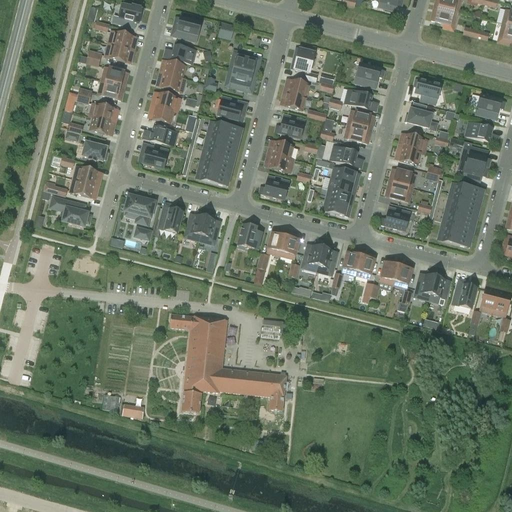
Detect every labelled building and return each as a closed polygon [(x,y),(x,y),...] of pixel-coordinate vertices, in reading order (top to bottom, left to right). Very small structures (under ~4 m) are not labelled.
[(343,0),(342,5),(354,8),(355,2),(356,0),(343,0)] [(402,0),(373,0),(374,1),(379,2),(378,9),(395,13),(396,7),(400,8),(402,0)] [(457,0),(440,0),(438,9),(457,14),(460,1),(457,0)] [(489,1),(485,0),(484,0),(483,6),(495,9),(497,3),(489,1)] [(113,18),(112,24),(117,26),(129,29),(131,23),(135,24),(138,25),(140,18),(142,19),(144,11),(140,10),(123,6),(122,7),(120,16),(119,19),(113,18)] [(453,28),(457,14),(438,9),(436,16),(432,15),(431,22),(453,28)] [(502,25),(511,27),(511,13),(506,12),(502,25)] [(89,13),(87,22),(93,23),(94,24),(97,14),(89,13)] [(178,27),(175,38),(188,42),(189,35),(197,37),(200,25),(180,20),(176,19),(174,26),(178,27)] [(107,33),(108,28),(96,24),(95,30),(107,33)] [(511,27),(502,25),(499,39),(503,40),(501,46),(510,48),(511,42),(511,27)] [(218,38),(230,41),(233,29),(222,26),(218,38)] [(475,39),(476,33),(464,30),(463,36),(475,39)] [(111,33),(108,46),(133,53),(135,47),(131,46),(133,39),(111,33)] [(476,33),(475,39),(487,42),(488,36),(476,33)] [(132,58),(133,53),(108,46),(105,58),(126,64),(128,57),(132,58)] [(166,51),(163,59),(191,66),(195,53),(175,48),(173,53),(166,51)] [(296,60),(293,71),(305,74),(303,81),(315,84),(317,77),(309,75),(310,69),(312,70),(315,61),(313,61),(314,55),(299,51),(298,53),(295,52),(293,59),(296,60)] [(211,62),(209,53),(203,55),(205,64),(211,62)] [(89,54),(87,59),(99,62),(101,57),(89,54)] [(233,71),(252,76),(253,70),(257,71),(260,60),(237,54),(235,65),(231,64),(229,71),(233,72),(233,71)] [(98,68),(99,62),(87,59),(86,65),(98,68)] [(161,69),(159,75),(181,81),(181,80),(184,68),(166,64),(165,70),(161,69)] [(371,69),(359,66),(356,78),(354,85),(362,87),(375,90),(378,78),(382,79),(383,73),(380,72),(378,71),(371,69)] [(105,69),(101,83),(120,88),(124,74),(105,69)] [(250,83),(252,76),(233,71),(233,72),(229,89),(251,95),(254,84),(250,83)] [(185,81),(181,80),(181,81),(159,75),(158,81),(162,82),(160,89),(182,94),(185,81)] [(327,78),(324,86),(331,88),(333,80),(327,78)] [(204,90),(215,93),(217,85),(214,84),(215,81),(207,79),(204,90)] [(285,88),(283,94),(305,100),(308,87),(290,82),(289,89),(285,88)] [(441,87),(418,82),(417,82),(415,82),(414,88),(416,89),(414,95),(425,98),(423,104),(435,107),(436,101),(437,101),(441,87)] [(120,88),(101,83),(98,96),(120,102),(122,95),(118,94),(120,88)] [(333,88),(321,85),(320,91),(332,94),(333,88)] [(79,91),(78,97),(90,100),(91,94),(79,91)] [(348,92),(344,105),(375,113),(377,105),(369,103),(371,98),(369,97),(359,95),(348,92)] [(302,112),(305,100),(283,94),(282,100),(286,101),(284,108),(302,112)] [(153,101),(151,107),(173,113),(177,114),(180,101),(158,96),(156,102),(153,101)] [(88,106),(90,100),(78,97),(76,103),(88,106)] [(475,114),(475,116),(496,121),(499,110),(503,110),(504,104),(500,103),(480,98),(475,114)] [(222,99),(217,117),(238,123),(238,122),(242,123),(243,117),(239,116),(242,104),(222,99)] [(196,102),(187,100),(185,107),(194,110),(196,102)] [(341,105),(330,101),(328,107),(340,110),(341,105)] [(407,116),(404,124),(435,132),(436,126),(429,124),(432,115),(426,113),(427,108),(414,104),(412,112),(410,111),(408,117),(407,116)] [(93,119),(115,125),(116,119),(112,118),(114,111),(92,106),(89,119),(93,120),(93,119)] [(169,125),(173,113),(151,107),(150,113),(153,114),(152,121),(169,125)] [(308,113),(307,119),(324,123),(326,117),(308,113)] [(351,113),(348,126),(366,131),(368,124),(372,125),(374,118),(351,113)] [(452,124),(455,115),(446,113),(444,121),(452,124)] [(280,129),(277,128),(275,134),(279,135),(299,141),(303,129),(295,127),(296,120),(284,117),(280,129)] [(113,131),(115,125),(93,119),(93,120),(90,132),(107,136),(109,130),(113,131)] [(210,124),(196,180),(224,188),(239,131),(210,124)] [(469,125),(465,138),(495,146),(497,138),(490,136),(491,130),(469,125)] [(70,126),(69,132),(81,135),(82,129),(70,126)] [(363,145),(366,131),(348,126),(344,140),(363,145)] [(174,134),(154,129),(152,134),(145,132),(142,141),(170,148),(174,134)] [(438,139),(447,141),(449,134),(439,132),(438,139)] [(64,141),(78,144),(80,136),(66,133),(64,141)] [(332,142),(333,136),(322,133),(320,139),(332,142)] [(400,142),(398,148),(420,154),(423,155),(427,142),(405,137),(403,143),(400,142)] [(436,140),(434,146),(446,149),(448,143),(436,140)] [(458,141),(457,146),(470,149),(472,145),(458,141)] [(106,150),(85,144),(82,158),(89,160),(88,161),(96,163),(96,162),(103,163),(103,161),(105,162),(107,155),(105,155),(106,150)] [(269,150),(267,156),(289,161),(292,149),(274,144),(273,151),(269,150)] [(306,146),(304,152),(316,155),(317,149),(306,146)] [(140,158),(138,164),(142,165),(163,171),(168,152),(147,147),(144,159),(140,158)] [(333,148),(330,162),(360,170),(363,162),(355,160),(356,154),(333,148)] [(420,154),(398,148),(396,154),(400,155),(399,162),(416,167),(420,154)] [(464,148),(460,163),(487,170),(489,161),(486,160),(487,154),(464,148)] [(293,162),(289,161),(267,156),(266,161),(270,162),(268,169),(290,175),(293,162)] [(61,166),(72,169),(74,163),(62,160),(61,166)] [(485,178),(487,170),(460,163),(457,177),(480,183),(481,177),(485,178)] [(76,169),(73,181),(98,188),(100,182),(96,181),(98,174),(76,169)] [(334,169),(331,180),(352,186),(356,187),(359,176),(355,175),(334,169)] [(429,169),(427,174),(439,177),(440,172),(429,169)] [(396,172),(393,186),(411,190),(415,177),(396,172)] [(437,183),(438,181),(439,177),(427,174),(426,180),(437,183)] [(297,181),(308,184),(310,178),(298,175),(297,181)] [(288,184),(268,178),(265,190),(261,189),(259,195),(263,196),(263,197),(284,202),(288,184)] [(328,191),(349,196),(351,192),(354,193),(356,187),(352,186),(331,180),(328,191)] [(73,181),(69,194),(91,200),(93,193),(97,194),(98,188),(73,181)] [(452,185),(437,242),(466,249),(480,192),(452,185)] [(408,204),(411,190),(393,186),(389,199),(408,204)] [(46,187),(44,192),(53,195),(65,198),(67,192),(55,189),(46,187)] [(328,191),(325,201),(347,207),(347,206),(349,196),(328,191)] [(153,201),(137,197),(136,200),(128,198),(124,213),(140,217),(138,225),(147,227),(149,219),(150,220),(154,204),(153,204),(153,201)] [(87,217),(87,215),(74,212),(76,205),(52,199),(49,210),(58,212),(58,210),(65,212),(62,223),(83,229),(85,225),(89,226),(91,218),(87,217)] [(351,207),(347,206),(347,207),(325,201),(323,212),(344,218),(344,217),(348,218),(351,207)] [(417,212),(429,215),(431,210),(431,209),(419,206),(417,212)] [(175,212),(163,209),(158,230),(176,235),(182,214),(181,214),(182,210),(176,209),(175,212)] [(384,228),(404,233),(409,215),(388,210),(385,221),(381,220),(380,227),(384,228)] [(184,239),(199,243),(206,216),(197,214),(196,218),(190,216),(184,239)] [(421,214),(419,222),(425,224),(427,216),(421,214)] [(214,219),(206,216),(199,243),(214,247),(220,224),(213,222),(214,219)] [(242,226),(237,247),(257,252),(262,235),(255,234),(256,230),(252,229),(253,227),(244,224),(244,226),(242,226)] [(136,239),(149,242),(151,233),(138,230),(136,239)] [(266,254),(280,258),(285,239),(278,237),(279,233),(272,232),(266,254)] [(291,241),(285,239),(280,258),(294,261),(299,239),(292,237),(291,241)] [(503,250),(501,256),(505,257),(511,259),(511,239),(510,239),(507,251),(503,250)] [(124,244),(111,240),(110,247),(122,251),(124,244)] [(301,270),(316,273),(323,247),(314,244),(313,248),(307,247),(301,270)] [(331,249),(323,247),(316,273),(331,277),(337,254),(330,253),(331,249)] [(342,274),(355,277),(360,258),(353,257),(354,253),(347,251),(342,274)] [(269,258),(260,255),(256,270),(265,272),(269,258)] [(367,260),(360,258),(355,277),(369,281),(375,258),(368,256),(367,260)] [(291,265),(288,278),(296,280),(299,267),(291,265)] [(384,265),(379,283),(386,285),(384,292),(390,293),(392,287),(393,287),(398,268),(384,265)] [(404,270),(398,268),(393,287),(406,290),(412,268),(405,266),(404,270)] [(414,299),(429,303),(436,276),(427,274),(426,278),(420,276),(414,299)] [(334,275),(331,289),(332,290),(338,291),(339,291),(343,277),(334,275)] [(444,278),(436,276),(429,303),(437,305),(439,299),(445,301),(449,284),(443,282),(444,278)] [(262,282),(254,280),(253,287),(261,289),(262,282)] [(457,286),(452,306),(470,311),(476,290),(475,290),(476,286),(470,285),(469,289),(457,286)] [(368,305),(370,299),(373,287),(367,286),(362,304),(368,305)] [(378,288),(373,287),(370,299),(375,300),(378,288)] [(479,312),(492,316),(498,290),(493,289),(492,292),(485,291),(479,312)] [(498,290),(492,316),(504,319),(510,297),(503,295),(504,292),(498,290)] [(399,304),(397,312),(406,315),(408,307),(411,295),(405,293),(402,305),(399,304)] [(330,296),(322,294),(321,296),(312,294),(310,300),(328,304),(330,297),(330,296)] [(477,326),(480,315),(474,313),(471,325),(477,326)] [(226,322),(191,318),(191,319),(170,316),(169,329),(190,332),(183,391),(185,391),(185,394),(183,394),(181,414),(198,416),(201,396),(197,396),(198,393),(218,395),(218,393),(270,399),(268,412),(281,413),(283,400),(286,378),(221,371),(226,322)] [(506,334),(509,322),(503,321),(500,333),(506,334)] [(280,329),(262,327),(261,340),(279,341),(279,335),(280,329)] [(119,412),(120,398),(105,396),(104,411),(119,412)] [(122,417),(141,420),(143,411),(123,407),(122,417)] [(266,454),(267,444),(252,442),(251,453),(266,454)]
